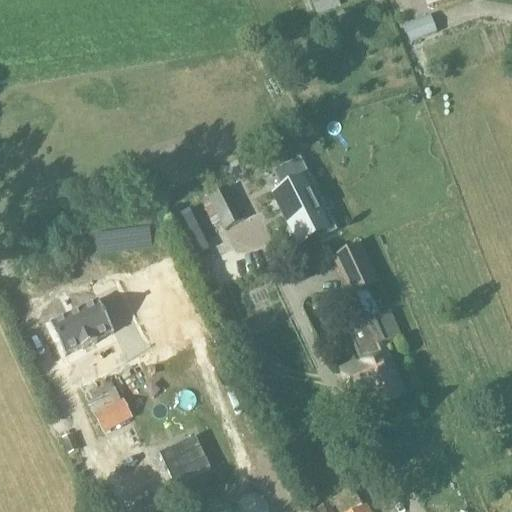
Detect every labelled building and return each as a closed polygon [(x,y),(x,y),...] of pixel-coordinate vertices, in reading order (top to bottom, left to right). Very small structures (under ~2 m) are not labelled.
[(394,0),(399,16),(422,9),(419,0),(394,0)] [(412,46),(438,36),(431,18),(405,28),(412,46)] [(337,233),(301,160),(299,161),(301,165),(282,174),(289,188),(282,192),(274,196),(300,247),(317,239),(319,243),(337,233)] [(226,233),(246,223),(230,190),(199,205),(210,229),(221,224),(226,233)] [(201,231),(191,211),(176,218),(186,239),(201,231)] [(356,297),(370,327),(352,334),(363,362),(342,371),(353,399),(369,393),(374,409),(404,396),(387,354),(378,358),(374,347),(398,337),(390,316),(381,319),(368,292),(381,285),(362,246),(333,260),(352,299),(356,297)] [(134,274),(168,346),(205,329),(170,257),(134,274)] [(101,306),(52,329),(67,360),(84,351),(85,353),(99,346),(98,344),(115,336),(101,306)] [(104,436),(134,421),(123,401),(119,403),(108,381),(87,391),(93,404),(89,406),(104,436)] [(144,455),(112,470),(132,511),(164,496),(144,455)] [(325,511),(369,511),(367,508),(364,510),(353,491),(332,502),(333,503),(324,508),(325,511)]
